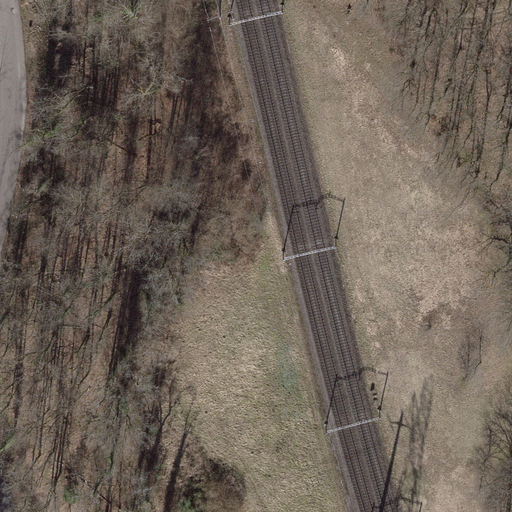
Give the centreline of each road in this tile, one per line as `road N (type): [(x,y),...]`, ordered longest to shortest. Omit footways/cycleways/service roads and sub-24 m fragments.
road 1 (track): [(249,511),(191,392),(194,349),(232,327),(249,298),(228,277)]
road 2 (residential): [(7,0),(14,124),(0,205)]
